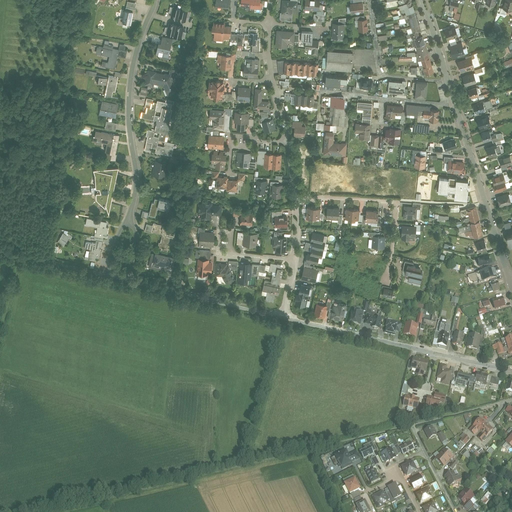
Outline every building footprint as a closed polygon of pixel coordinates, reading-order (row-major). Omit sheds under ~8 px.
[(291,1),(283,0),(282,12),(281,12),(281,18),(281,19),(282,19),(292,20),(292,13),(292,7),(297,7),(297,1),(291,1)] [(319,0),(315,0),(306,0),(306,8),(318,9),(319,9),(319,4),(319,0)] [(394,0),(388,1),(386,2),(386,8),(399,6),(401,6),(402,8),(405,7),(412,5),(410,0),(394,0)] [(354,3),(351,4),(352,12),(356,12),(356,13),(360,12),(364,11),(363,2),(362,2),(354,3)] [(412,5),(405,7),(407,13),(405,14),(406,18),(416,14),(412,5)] [(180,9),(180,8),(173,6),(172,12),(170,17),(178,19),(180,9)] [(187,11),(180,9),(178,19),(178,20),(185,22),(186,16),(187,11)] [(125,10),(124,10),(123,18),(122,22),(130,23),(132,14),(132,11),(125,10)] [(416,14),(406,18),(407,21),(410,21),(411,27),(419,24),(416,14)] [(365,19),(359,20),(359,30),(361,30),(362,31),(364,31),(365,30),(368,30),(367,19),(365,19)] [(231,26),(222,25),(222,22),(215,21),(214,25),(213,31),(217,31),(216,39),(223,40),(223,37),(229,38),(229,33),(230,33),(231,26)] [(167,33),(174,35),(176,25),(177,23),(169,22),(168,27),(167,33)] [(339,24),(334,23),(334,27),(334,29),(333,29),(333,37),(333,36),(343,37),(343,38),(344,24),(339,24)] [(419,24),(411,27),(413,33),(411,33),(412,37),(419,35),(418,32),(421,31),(419,24)] [(174,35),(174,36),(181,37),(183,32),(184,26),(176,25),(174,35)] [(451,28),(448,29),(445,30),(448,39),(458,35),(455,27),(452,28),(451,28)] [(257,29),(249,28),(249,32),(251,33),(250,34),(245,33),(244,39),(250,39),(250,43),(253,43),(256,44),(256,39),(256,38),(258,38),(258,33),(257,33),(257,29)] [(314,30),(302,29),(301,32),(299,32),(299,34),(299,40),(306,40),(314,40),(314,30)] [(285,31),(278,31),(277,46),(285,47),(286,40),(294,41),(294,33),(295,32),(289,32),(285,32),(285,31)] [(423,37),(420,38),(419,35),(412,37),(413,41),(415,40),(417,45),(417,46),(425,43),(423,37)] [(172,38),(163,36),(162,43),(159,43),(157,53),(159,54),(158,55),(163,56),(163,55),(164,55),(165,53),(169,54),(172,38)] [(314,40),(306,40),(306,48),(313,49),(312,54),(317,54),(318,49),(318,46),(319,41),(318,41),(314,41),(314,40)] [(119,50),(113,49),(114,45),(104,43),(104,47),(99,46),(98,52),(111,54),(110,62),(108,61),(108,62),(107,66),(116,68),(118,56),(126,57),(127,50),(124,50),(119,49),(119,50)] [(425,43),(417,46),(419,52),(416,52),(417,56),(428,53),(425,43)] [(460,46),(452,48),(453,49),(452,53),(453,57),(458,56),(459,56),(461,56),(462,54),(465,53),(462,44),(460,44),(460,46)] [(353,53),(328,51),(326,68),(327,68),(327,71),(332,71),(332,69),(352,70),(353,53)] [(428,53),(417,56),(419,60),(421,59),(423,65),(431,63),(428,53)] [(231,56),(223,55),(222,56),(222,61),(223,63),(223,66),(226,66),(227,67),(230,68),(231,60),(232,56),(231,56)] [(249,58),(248,58),(247,65),(245,65),(244,75),(243,74),(243,75),(258,76),(259,66),(258,66),(258,59),(255,59),(249,58)] [(466,59),(458,62),(461,70),(474,66),(472,59),(472,58),(466,59)] [(423,65),(420,66),(423,76),(434,72),(431,63),(423,65)] [(177,70),(170,68),(169,75),(170,75),(172,78),(175,77),(176,79),(180,77),(177,70)] [(156,72),(149,71),(146,84),(152,85),(153,82),(159,83),(160,79),(161,79),(161,74),(156,73),(156,72)] [(474,73),(463,76),(466,85),(477,82),(474,73)] [(169,75),(165,74),(165,75),(162,74),(161,74),(161,79),(160,79),(159,83),(164,84),(165,84),(169,94),(177,90),(172,78),(170,75),(169,75)] [(348,77),(326,74),(325,84),(347,86),(348,77)] [(372,79),(364,79),(365,74),(359,74),(359,78),(361,78),(361,82),(363,82),(362,87),(371,88),(370,92),(375,92),(376,85),(372,84),(372,79)] [(109,75),(110,76),(110,78),(100,76),(99,81),(109,83),(106,95),(112,97),(114,91),(116,91),(117,85),(115,84),(117,77),(109,75)] [(219,80),(217,80),(216,81),(216,82),(211,82),(211,88),(213,88),(212,95),(214,96),(214,97),(216,98),(218,98),(220,97),(220,96),(224,96),(224,100),(225,100),(226,93),(223,93),(223,89),(224,89),(224,85),(223,85),(223,83),(220,83),(220,82),(219,80)] [(403,82),(395,81),(394,85),(389,84),(388,92),(405,94),(405,88),(406,81),(403,80),(403,82)] [(428,83),(417,82),(414,82),(413,88),(416,89),(416,96),(426,97),(428,83)] [(148,88),(142,87),(140,93),(148,95),(149,92),(147,91),(148,88)] [(244,89),(242,89),(242,88),(241,87),(239,87),(238,97),(240,97),(240,99),(250,100),(251,90),(247,89),(247,88),(246,88),(245,88),(244,88),(244,89)] [(477,88),(469,91),(471,97),(479,95),(479,93),(477,89),(477,88)] [(262,89),(257,89),(255,107),(264,108),(268,108),(268,106),(269,106),(269,105),(268,105),(269,102),(261,101),(262,89)] [(344,97),(332,96),(331,106),(335,106),(343,107),(343,106),(344,97)] [(167,102),(158,100),(157,104),(156,110),(162,111),(161,116),(167,118),(168,116),(168,115),(169,109),(171,109),(172,104),(167,103),(167,102)] [(483,102),(475,104),(473,105),(476,112),(489,108),(492,107),(490,100),(488,100),(483,102)] [(117,105),(104,102),(102,114),(115,116),(117,105)] [(151,108),(149,107),(148,113),(146,112),(145,118),(154,120),(155,115),(156,110),(157,104),(156,104),(156,103),(154,102),(154,103),(152,103),(152,105),(151,108)] [(372,103),(358,102),(358,107),(364,108),(363,118),(371,118),(372,103)] [(424,106),(407,104),(406,112),(411,113),(415,114),(414,117),(418,117),(418,113),(423,114),(423,115),(424,115),(424,114),(427,114),(427,115),(430,116),(431,109),(432,109),(432,106),(425,106),(424,106)] [(403,107),(388,105),(386,117),(391,117),(392,113),(402,114),(403,111),(403,107)] [(343,107),(335,106),(334,115),(346,116),(347,107),(343,106),(343,107)] [(432,109),(431,109),(430,116),(430,120),(438,121),(439,110),(432,109)] [(224,111),(211,110),(210,116),(215,116),(214,127),(218,128),(223,128),(224,114),(224,111)] [(249,113),(236,112),(235,121),(238,121),(237,129),(245,129),(245,122),(248,122),(249,113)] [(161,116),(155,115),(154,120),(157,120),(156,125),(170,128),(170,127),(169,127),(169,124),(167,124),(168,118),(161,116)] [(268,115),(262,117),(263,117),(264,121),(263,121),(265,131),(275,128),(273,120),(272,118),(271,116),(269,116),(268,115)] [(346,116),(334,115),(334,124),(345,125),(346,116)] [(484,117),(478,119),(480,127),(490,124),(489,120),(490,120),(488,115),(483,116),(484,117)] [(370,124),(361,123),(361,122),(360,122),(360,123),(356,123),(356,131),(361,132),(360,137),(369,138),(369,134),(370,124)] [(430,126),(413,124),(413,131),(429,133),(430,126)] [(170,128),(156,125),(155,131),(160,132),(159,137),(159,140),(165,141),(166,136),(167,136),(167,134),(169,134),(170,128)] [(295,126),(295,135),(301,135),(301,133),(302,133),(305,133),(305,126),(302,126),(295,125),(295,126)] [(401,129),(391,128),(391,130),(387,129),(386,135),(385,139),(394,140),(394,142),(399,143),(401,129)] [(155,131),(152,130),(148,129),(147,136),(148,136),(147,141),(153,142),(152,145),(152,147),(157,148),(157,145),(159,140),(159,137),(154,136),(155,131)] [(120,135),(109,133),(96,130),(95,135),(94,135),(97,136),(96,142),(102,143),(102,142),(107,143),(105,152),(107,153),(107,152),(116,154),(120,135)] [(490,131),(482,133),(484,141),(492,139),(498,137),(496,133),(494,134),(493,130),(490,131)] [(333,131),(327,131),(325,153),(341,154),(342,144),(332,143),(333,131)] [(220,136),(214,136),(213,137),(210,137),(209,146),(223,147),(223,138),(220,138),(220,136)] [(454,138),(443,142),(444,142),(442,143),(443,146),(445,145),(446,150),(450,149),(457,147),(454,138)] [(173,143),(165,141),(165,144),(164,144),(164,146),(157,145),(157,148),(156,152),(172,155),(173,150),(171,150),(173,143)] [(497,145),(491,146),(490,147),(487,148),(489,156),(493,155),(497,154),(496,148),(498,147),(497,145)] [(251,154),(239,152),(238,164),(252,166),(252,161),(250,161),(251,154)] [(273,154),(266,154),(265,166),(272,166),(273,154)] [(281,155),(273,154),(272,166),(280,167),(281,155)] [(214,155),(213,155),(212,162),(217,162),(217,167),(224,168),(224,162),(225,163),(226,156),(218,155),(214,155)] [(425,156),(416,155),(415,166),(424,167),(425,156)] [(511,162),(510,156),(500,159),(502,167),(507,165),(511,163),(511,162)] [(453,161),(449,161),(449,163),(448,171),(451,171),(452,172),(455,172),(456,172),(459,172),(465,173),(465,172),(465,168),(463,167),(464,163),(453,161)] [(167,164),(156,162),(153,173),(165,176),(167,164)] [(119,167),(94,169),(96,174),(96,186),(97,187),(100,187),(101,191),(97,191),(97,192),(97,197),(106,206),(109,214),(119,167)] [(224,176),(219,176),(219,171),(212,170),(212,178),(217,178),(216,187),(227,187),(228,179),(229,179),(229,177),(227,176),(224,175),(224,176)] [(246,173),(239,173),(238,178),(237,179),(229,179),(228,179),(227,187),(226,190),(237,190),(238,181),(239,180),(245,180),(246,173)] [(499,175),(493,177),(495,184),(505,181),(503,175),(503,174),(499,175)] [(449,177),(438,176),(436,192),(447,193),(447,190),(454,191),(453,198),(466,200),(468,179),(454,178),(454,184),(448,183),(449,177)] [(262,180),(258,180),(257,192),(264,192),(265,184),(267,185),(268,180),(262,180)] [(505,181),(495,184),(494,184),(496,191),(502,189),(507,188),(505,181),(509,180),(505,181)] [(278,184),(274,184),(273,196),(280,197),(281,189),(283,189),(284,185),(278,184)] [(508,194),(498,197),(500,206),(511,202),(508,194)] [(164,201),(156,199),(153,210),(150,209),(148,215),(156,217),(157,211),(161,212),(162,208),(169,210),(171,202),(177,204),(178,199),(172,197),(172,199),(164,198),(164,201)] [(211,203),(204,203),(204,206),(201,206),(201,211),(203,211),(203,217),(210,218),(210,211),(213,212),(213,213),(220,214),(221,207),(211,206),(211,203)] [(314,207),(308,206),(307,209),(306,209),(306,211),(307,211),(307,216),(310,216),(310,218),(313,218),(314,207)] [(413,207),(405,206),(404,217),(416,218),(417,209),(417,207),(413,207)] [(321,207),(314,207),(313,218),(317,218),(317,217),(320,217),(320,212),(321,213),(322,210),(320,210),(321,207)] [(476,207),(461,210),(462,216),(469,214),(470,217),(466,218),(467,221),(471,220),(471,222),(479,220),(476,207)] [(353,208),(347,208),(346,210),(345,210),(345,213),(346,213),(346,218),(349,218),(349,219),(352,220),(353,208)] [(360,209),(353,208),(352,220),(356,220),(356,219),(359,219),(359,214),(360,214),(361,212),(360,212),(360,209)] [(253,213),(242,212),(242,216),(241,224),(252,225),(253,213)] [(280,216),(276,216),(276,226),(281,226),(287,226),(287,225),(287,216),(280,216)] [(107,222),(99,221),(99,220),(95,219),(87,217),(87,220),(88,220),(87,224),(100,227),(98,233),(107,235),(109,227),(106,226),(107,222)] [(479,220),(471,222),(472,225),(468,226),(469,230),(473,229),(481,227),(479,220)] [(174,228),(163,225),(163,226),(156,225),(156,224),(153,223),(153,225),(147,224),(145,231),(152,232),(152,230),(165,233),(162,243),(168,244),(170,236),(172,237),(174,228)] [(414,227),(403,226),(402,235),(403,235),(402,238),(408,238),(408,235),(415,236),(416,230),(414,230),(414,227)] [(481,227),(473,229),(469,230),(470,233),(470,234),(474,233),(475,236),(483,234),(481,227)] [(214,233),(202,232),(201,246),(204,247),(205,244),(213,245),(214,233)] [(257,233),(245,232),(244,242),(246,242),(246,244),(256,245),(257,233)] [(324,235),(313,232),(311,240),(314,240),(322,242),(324,235)] [(69,237),(63,233),(58,241),(64,245),(69,237)] [(274,236),(274,241),(278,242),(277,250),(286,251),(287,237),(282,237),(274,236)] [(378,236),(374,236),(374,246),(383,247),(384,236),(378,236)] [(103,241),(94,239),(94,242),(92,242),(92,243),(86,241),(85,247),(85,248),(86,246),(92,248),(89,259),(88,258),(88,259),(95,260),(96,257),(100,258),(103,241)] [(322,242),(314,240),(312,247),(323,250),(325,243),(322,242)] [(485,240),(477,243),(479,250),(487,248),(485,240)] [(323,250),(312,247),(311,254),(319,256),(322,257),(323,250)] [(209,250),(200,249),(200,252),(199,252),(199,253),(200,253),(199,257),(208,257),(209,250)] [(319,256),(311,254),(308,253),(307,260),(311,261),(317,263),(319,256)] [(174,257),(158,254),(158,255),(153,254),(151,261),(153,261),(152,266),(161,269),(162,263),(166,265),(165,268),(168,268),(171,269),(172,265),(174,257)] [(489,255),(477,258),(479,264),(482,263),(483,266),(484,265),(485,268),(490,267),(490,264),(492,263),(489,255)] [(208,260),(199,259),(198,269),(198,270),(198,273),(207,273),(207,271),(211,271),(212,262),(208,262),(208,260)] [(414,262),(405,260),(403,269),(406,270),(408,264),(413,265),(414,262)] [(238,261),(229,261),(229,266),(230,266),(231,270),(233,269),(234,269),(238,269),(238,261)] [(281,264),(277,263),(271,262),(269,270),(277,271),(276,275),(280,275),(280,276),(282,276),(283,269),(282,268),(282,266),(281,266),(281,264)] [(229,266),(223,266),(223,264),(217,264),(217,274),(223,274),(225,280),(228,282),(231,282),(233,279),(233,276),(234,276),(233,275),(230,270),(231,270),(230,266),(229,266)] [(251,265),(241,264),(240,281),(245,281),(245,277),(250,277),(251,265)] [(413,265),(408,264),(406,270),(405,274),(409,275),(408,279),(421,282),(423,272),(420,271),(421,269),(415,267),(416,266),(413,265)] [(172,265),(171,269),(168,268),(167,274),(174,276),(177,266),(172,265)] [(317,271),(305,268),(303,278),(315,281),(315,280),(317,271)] [(494,268),(468,276),(468,278),(472,277),(474,283),(478,282),(479,283),(490,280),(497,278),(494,268)] [(271,281),(265,279),(263,289),(270,290),(270,292),(268,291),(266,300),(274,302),(275,297),(276,297),(277,294),(279,294),(280,287),(278,286),(279,282),(271,281)] [(498,283),(491,285),(492,289),(489,290),(489,293),(500,290),(498,283)] [(299,291),(298,294),(297,294),(296,298),(297,298),(296,303),(305,305),(307,297),(311,297),(313,287),(302,284),(300,291),(299,291)] [(503,298),(495,300),(496,302),(494,302),(495,305),(495,306),(496,308),(497,308),(505,306),(503,298)] [(326,305),(318,303),(315,314),(324,316),(326,309),(327,305),(326,305)] [(338,307),(334,306),(333,309),(331,318),(342,320),(346,305),(339,303),(338,307)] [(363,312),(352,310),(351,315),(349,316),(349,318),(350,319),(349,322),(360,325),(363,312)] [(426,316),(424,321),(424,324),(425,325),(435,327),(437,319),(435,318),(436,315),(430,314),(429,317),(426,316)] [(382,319),(375,317),(375,318),(374,317),(372,324),(373,325),(372,328),(373,328),(374,329),(377,330),(378,329),(379,329),(382,319)] [(398,323),(392,322),(391,323),(387,322),(386,327),(387,328),(385,333),(389,334),(390,333),(391,334),(395,335),(396,331),(398,323)] [(417,326),(407,324),(404,334),(415,337),(417,326)] [(460,334),(455,333),(452,345),(460,346),(461,343),(462,343),(464,335),(463,336),(459,335),(460,334)] [(443,335),(441,334),(440,337),(438,344),(446,346),(449,336),(443,334),(443,335)] [(481,337),(470,334),(467,348),(472,349),(472,348),(478,349),(480,340),(481,337)] [(511,337),(502,340),(503,345),(505,344),(506,347),(508,347),(511,345),(511,337)] [(427,362),(415,359),(414,362),(412,369),(418,370),(417,374),(423,375),(424,372),(425,372),(427,362)] [(447,367),(441,365),(438,378),(443,379),(441,384),(448,385),(451,375),(452,372),(451,371),(446,370),(447,367)] [(472,377),(459,373),(457,380),(466,382),(470,383),(470,382),(471,383),(472,377)] [(488,377),(478,374),(477,378),(475,383),(476,383),(474,389),(480,390),(481,384),(486,386),(488,377)] [(500,379),(489,377),(491,377),(490,384),(498,386),(500,379)] [(455,387),(465,389),(466,382),(457,380),(455,387)] [(446,396),(438,394),(438,395),(437,399),(440,400),(440,402),(444,403),(446,397),(446,396)] [(419,400),(407,397),(406,397),(406,398),(404,405),(404,406),(405,406),(409,407),(413,408),(417,409),(417,408),(419,401),(419,400)] [(437,399),(429,397),(428,398),(427,406),(438,408),(438,409),(438,408),(440,402),(440,400),(437,399)] [(479,420),(473,427),(477,431),(479,433),(486,426),(479,420)] [(492,431),(486,426),(479,433),(481,435),(485,438),(492,431)] [(438,436),(433,427),(426,430),(431,439),(438,436)] [(466,435),(459,443),(463,447),(470,439),(466,435)] [(411,443),(400,449),(403,455),(415,450),(411,443)] [(467,452),(463,457),(469,462),(474,457),(475,459),(482,452),(476,446),(472,449),(471,448),(467,452)] [(370,447),(360,452),(364,459),(374,454),(373,452),(371,447),(370,447)] [(391,450),(389,451),(388,450),(385,452),(386,453),(385,453),(382,455),(383,457),(386,463),(389,462),(390,463),(392,461),(392,460),(396,458),(395,458),(392,450),(391,450)] [(445,450),(438,458),(441,461),(440,462),(445,465),(449,461),(452,457),(452,456),(445,450)] [(346,452),(340,455),(339,455),(336,457),(340,465),(339,465),(339,466),(339,468),(340,468),(341,468),(342,470),(349,467),(349,465),(352,463),(349,456),(348,455),(348,454),(347,452),(346,452)] [(357,452),(349,456),(352,463),(360,459),(357,452)] [(454,454),(452,456),(452,457),(449,461),(452,464),(458,458),(454,454)] [(320,457),(326,473),(331,471),(330,469),(333,468),(328,455),(320,457)] [(413,463),(403,468),(407,476),(411,474),(417,472),(414,467),(413,463)] [(373,468),(370,470),(369,470),(366,472),(372,484),(379,480),(373,468)] [(457,479),(453,472),(445,477),(451,487),(461,481),(459,477),(457,479)] [(413,482),(411,483),(414,490),(424,485),(421,478),(413,482)] [(355,480),(346,485),(347,487),(346,487),(348,493),(349,492),(350,494),(358,490),(360,489),(355,480)] [(401,497),(395,485),(389,488),(391,493),(395,500),(401,497)] [(358,490),(350,494),(351,496),(355,494),(357,498),(360,497),(361,496),(358,490)] [(423,493),(417,496),(421,504),(431,498),(428,492),(427,491),(423,493)] [(473,497),(465,491),(458,499),(464,504),(462,506),(464,508),(469,502),(473,497)] [(383,493),(373,498),(379,509),(384,506),(383,505),(388,502),(387,502),(383,494),(383,493)] [(395,500),(391,493),(387,495),(390,500),(392,504),(396,502),(395,500)] [(492,496),(488,493),(481,501),(485,505),(492,496)] [(365,502),(357,506),(358,509),(358,510),(357,510),(358,511),(370,511),(369,510),(367,505),(365,502)] [(469,502),(464,508),(468,511),(473,507),(474,506),(469,502)]
